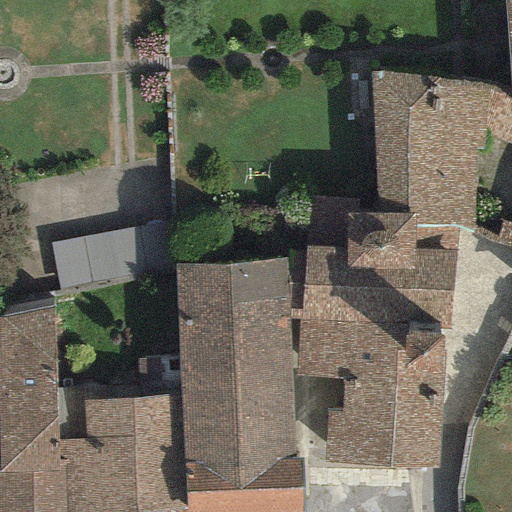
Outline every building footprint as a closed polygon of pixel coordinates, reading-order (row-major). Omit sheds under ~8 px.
[(511,0),(503,0),(510,102),(504,143),(511,145),(511,0)] [(490,86),(368,73),(378,214),(412,215),(412,225),(458,227),(472,233),(484,135),(504,143),(510,102),(490,86)] [(378,214),(344,213),(345,246),(303,245),(295,377),(340,378),(336,410),(324,410),(321,465),(434,470),(443,329),(451,330),(458,227),(412,225),(412,215),(378,214)] [(170,220),(49,243),(57,290),(174,264),(170,220)] [(294,457),(285,258),(174,264),(178,398),(184,511),(301,511),(302,457),(294,457)] [(51,309),(0,316),(0,511),(184,511),(178,398),(85,403),(83,441),(56,438),(51,309)]
